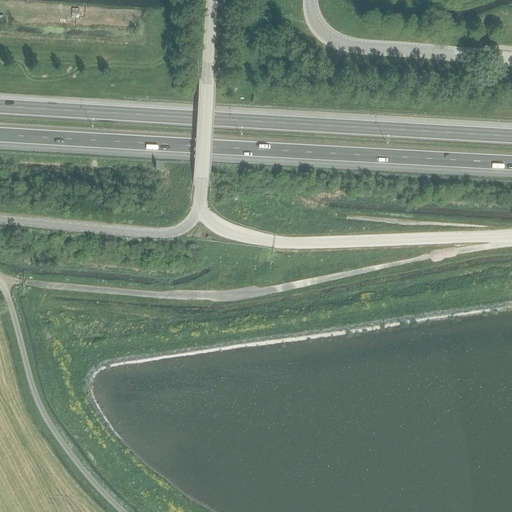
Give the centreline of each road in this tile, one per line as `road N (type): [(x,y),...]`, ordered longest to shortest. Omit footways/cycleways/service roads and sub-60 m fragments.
road 1 (motorway): [(511,136),(0,106)]
road 2 (motorway): [(0,135),(511,163)]
road 3 (unclassified): [(122,511),(45,420),(0,280)]
road 4 (tertiary): [(201,182),(195,218),(175,233),(0,220)]
road 5 (tertiary): [(511,57),(342,45),(322,34),(308,0)]
road 6 (tertiary): [(201,182),(211,0)]
